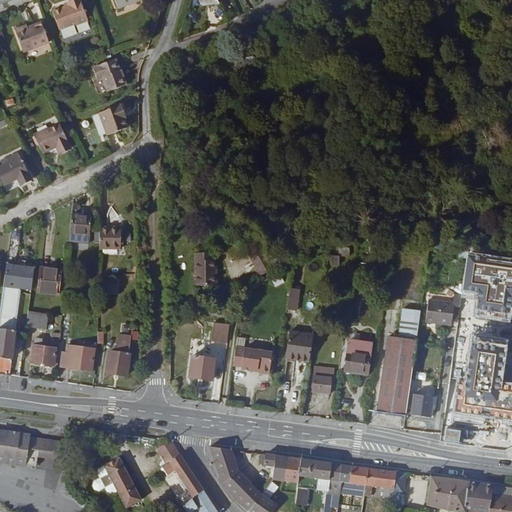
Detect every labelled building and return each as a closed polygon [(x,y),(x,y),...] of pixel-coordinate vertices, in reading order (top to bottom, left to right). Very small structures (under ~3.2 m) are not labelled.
[(70,0),(71,1),(55,7),(63,28),(79,22),(78,20),(90,16),(83,0),(70,0)] [(28,21),(17,26),(25,47),(51,38),(43,18),(29,23),(28,21)] [(233,54),(240,67),(257,57),(256,55),(257,55),(259,55),(260,55),(261,54),(262,53),(263,52),(263,50),(263,49),(262,48),(261,46),(260,46),(258,46),(257,46),(256,46),(255,47),(254,48),(254,50),(250,44),(233,54)] [(117,57),(94,66),(98,77),(103,76),(109,90),(128,82),(123,68),(122,68),(117,57)] [(123,103),(101,111),(109,133),(129,125),(126,115),(124,112),(126,111),(123,103)] [(0,127),(14,121),(12,115),(0,120),(0,127)] [(51,127),(51,126),(38,133),(47,151),(60,144),(63,150),(74,144),(63,122),(51,127)] [(9,156),(11,160),(0,164),(0,173),(5,183),(19,177),(22,183),(34,178),(20,151),(9,156)] [(7,192),(19,186),(17,182),(5,187),(7,192)] [(103,222),(102,243),(125,243),(125,223),(128,217),(118,201),(112,210),(115,213),(117,222),(103,222)] [(94,214),(74,213),(72,230),(93,231),(94,214)] [(13,228),(10,256),(6,282),(19,283),(21,285),(34,286),(37,265),(18,262),(23,229),(13,228)] [(424,234),(395,230),(393,245),(422,250),(424,234)] [(215,254),(215,246),(196,246),(196,279),(218,279),(218,254),(215,254)] [(247,250),(259,277),(269,273),(257,246),(247,250)] [(350,255),(350,247),(339,248),(340,256),(350,255)] [(0,254),(0,287),(5,288),(6,282),(10,256),(0,254)] [(340,266),(340,256),(331,256),(331,266),(340,266)] [(64,269),(45,265),(41,288),(61,292),(64,269)] [(330,270),(328,282),(336,283),(338,271),(330,270)] [(118,296),(120,281),(108,279),(106,294),(118,296)] [(23,288),(23,287),(21,285),(19,283),(6,282),(5,288),(3,305),(0,324),(0,368),(12,370),(23,288)] [(301,284),(292,282),(289,304),(298,305),(301,284)] [(500,294),(465,289),(447,415),(482,419),(500,294)] [(436,316),(460,319),(462,302),(455,301),(456,296),(430,292),(428,311),(437,312),(436,316)] [(66,300),(65,313),(63,332),(72,333),(75,301),(66,300)] [(118,306),(101,305),(100,321),(119,321),(118,306)] [(403,316),(421,318),(423,307),(404,305),(403,316)] [(48,324),(50,310),(31,307),(29,322),(48,324)] [(511,310),(502,309),(485,420),(510,424),(511,410),(511,310)] [(408,411),(419,336),(421,319),(403,316),(401,334),(389,332),(379,408),(408,411)] [(214,338),(229,340),(232,321),(217,319),(214,338)] [(310,356),(313,330),(291,326),(288,351),(300,353),(300,354),(310,356)] [(118,348),(111,347),(109,368),(129,371),(132,350),(131,350),(134,331),(121,329),(118,348)] [(62,340),(69,341),(71,341),(72,333),(63,332),(62,340)] [(374,339),(351,336),(347,366),(370,370),(374,339)] [(58,343),(36,340),(33,358),(56,361),(58,343)] [(68,347),(65,347),(63,362),(93,366),(96,344),(71,341),(69,341),(68,347)] [(275,348),(239,342),(236,361),(245,362),(244,365),(272,369),(275,348)] [(218,354),(196,351),(193,372),(215,375),(218,354)] [(316,371),(314,386),(330,389),(333,373),(316,371)] [(436,393),(416,390),(413,411),(433,414),(436,393)] [(38,452),(59,454),(61,442),(28,438),(28,434),(0,430),(0,462),(36,467),(38,452)] [(171,440),(157,448),(164,461),(178,453),(171,440)] [(241,500),(253,508),(264,492),(255,485),(240,469),(233,446),(213,444),(214,447),(225,480),(241,500)] [(276,466),(276,475),(286,477),(289,453),(268,450),(267,461),(273,462),(273,465),(276,466)] [(190,488),(179,498),(184,506),(185,505),(197,495),(207,490),(185,453),(174,459),(168,469),(172,473),(179,470),(190,488)] [(300,479),(303,455),(289,453),(286,477),(300,479)] [(317,457),(303,455),(300,479),(299,482),(330,486),(333,459),(317,457)] [(144,500),(120,458),(106,466),(120,490),(130,507),(144,500)] [(333,459),(330,486),(327,511),(333,511),(336,491),(342,491),(343,477),(341,477),(343,460),(333,459)] [(360,479),(368,480),(370,464),(343,460),(341,477),(343,477),(344,477),(360,479)] [(370,464),(368,480),(367,491),(367,492),(373,493),(374,482),(389,484),(388,495),(395,495),(398,467),(370,464)] [(120,490),(106,466),(100,469),(99,473),(101,478),(96,481),(95,486),(96,489),(102,491),(107,488),(110,493),(114,494),(120,490)] [(408,469),(398,467),(395,495),(403,496),(404,489),(405,489),(408,469)] [(466,509),(469,477),(432,472),(429,501),(449,507),(466,509)] [(492,481),(469,477),(466,509),(486,511),(510,511),(511,506),(511,493),(491,491),(492,481)] [(359,490),(367,491),(368,480),(360,479),(359,490)] [(491,491),(511,493),(511,483),(492,481),(491,491)] [(266,492),(273,495),(278,484),(270,482),(266,492)] [(185,505),(190,511),(192,511),(196,509),(197,511),(200,509),(202,511),(220,511),(207,490),(197,495),(185,505)] [(264,492),(253,508),(258,511),(271,511),(278,503),(264,492)]
